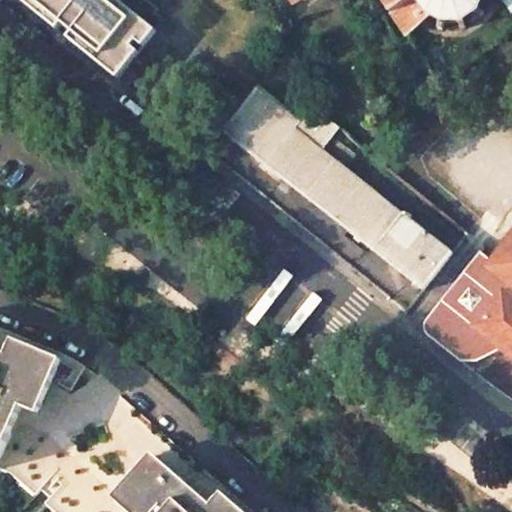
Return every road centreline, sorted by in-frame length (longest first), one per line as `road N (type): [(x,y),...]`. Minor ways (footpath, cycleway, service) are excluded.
road 1 (residential): [(0,24),(511,435)]
road 2 (unknown): [(394,341),(511,185)]
